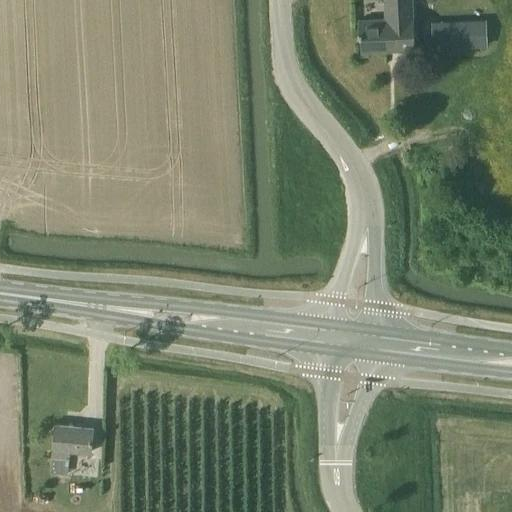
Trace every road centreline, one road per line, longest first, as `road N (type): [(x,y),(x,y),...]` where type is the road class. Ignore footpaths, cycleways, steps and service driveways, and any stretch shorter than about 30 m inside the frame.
road 1 (tertiary): [(368,224),(366,198),(340,143),(292,84),(277,0)]
road 2 (tertiary): [(333,335),(328,419),(335,464)]
road 3 (tertiary): [(335,464),(370,340)]
road 4 (primary): [(333,335),(210,320)]
road 5 (primary): [(121,309),(0,293)]
